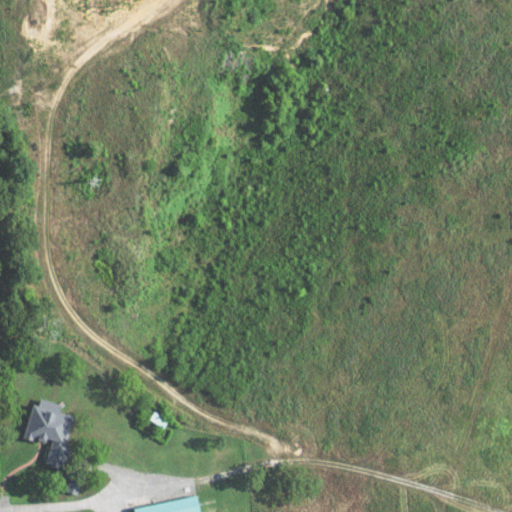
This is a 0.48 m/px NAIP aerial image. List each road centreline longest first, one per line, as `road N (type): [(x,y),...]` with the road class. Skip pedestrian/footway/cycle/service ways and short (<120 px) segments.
road 1 (track): [(290,461),(262,435),(208,417),(106,347),(73,318),(48,269),(40,233),(45,158),(62,77),(154,0)]
road 2 (residential): [(0,509),(191,483)]
